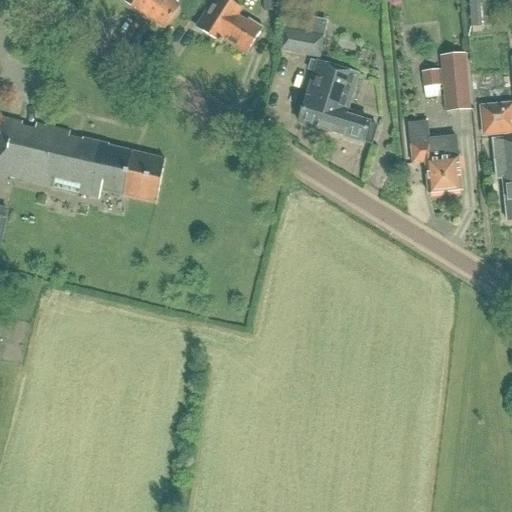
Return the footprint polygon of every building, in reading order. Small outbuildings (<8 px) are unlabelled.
[(121,0),(164,30),(179,8),(173,4),(176,0),(121,0)] [(220,45),(224,40),(246,54),(262,29),(249,21),(247,23),(237,16),(242,9),(233,4),(235,0),(211,0),(209,5),(212,7),(197,30),(220,45)] [(263,0),(264,12),(276,11),(275,0),(263,0)] [(479,0),(469,0),(471,27),(481,27),(479,0)] [(284,30),(281,51),(280,52),(320,60),(324,38),(323,37),(326,24),(309,21),(307,29),(295,27),(294,32),(284,30)] [(422,73),(424,88),(444,86),(446,113),(470,111),(465,55),(440,57),(441,71),(422,73)] [(314,73),(299,124),(362,144),(363,142),(371,145),(376,128),(369,125),(369,124),(363,122),(364,117),(346,111),(358,76),(311,61),(308,71),(314,73)] [(511,104),(483,107),(486,137),(511,134),(511,104)] [(156,204),(165,161),(108,147),(109,145),(83,139),(83,141),(69,138),(70,133),(36,125),(35,130),(22,126),(22,123),(1,117),(0,123),(0,175),(100,199),(101,191),(156,204)] [(429,140),(427,122),(408,124),(412,164),(424,163),(428,194),(462,191),(456,137),(429,140)] [(511,221),(511,139),(494,141),(497,179),(502,179),(506,222),(511,221)] [(0,245),(1,245),(9,210),(0,207),(0,245)]
